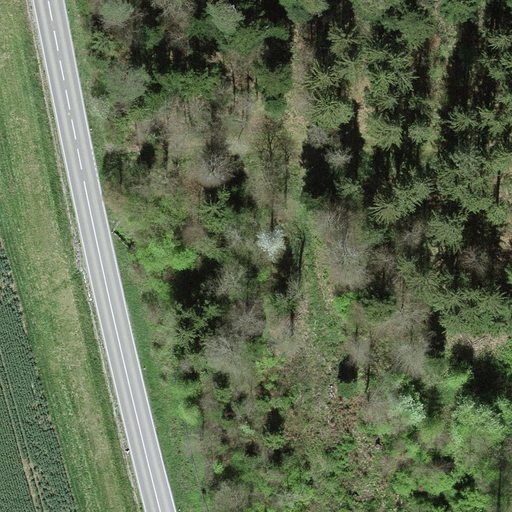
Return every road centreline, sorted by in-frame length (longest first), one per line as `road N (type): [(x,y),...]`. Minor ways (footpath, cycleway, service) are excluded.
road 1 (secondary): [(45,0),(111,317),(162,511)]
road 2 (track): [(78,157),(440,145),(511,130)]
